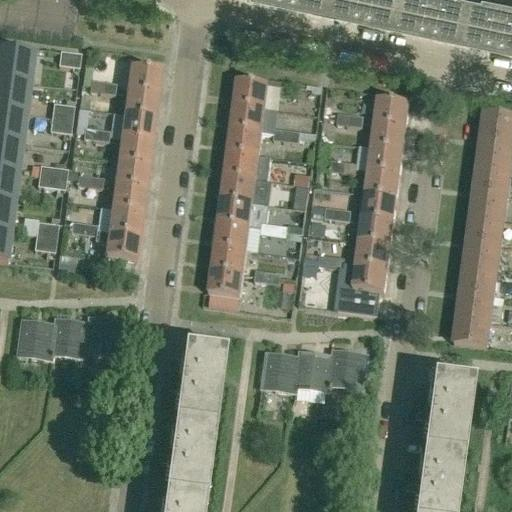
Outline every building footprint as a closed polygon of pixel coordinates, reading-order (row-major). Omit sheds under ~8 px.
[(342,0),(383,8),(385,0),(342,0)] [(385,0),(383,8),(452,23),(457,0),(385,0)] [(511,0),(457,0),(452,23),(511,35),(511,0)] [(0,54),(0,85),(30,89),(34,59),(0,54)] [(58,71),(79,74),(81,59),(60,57),(58,71)] [(130,72),(127,96),(158,100),(162,76),(130,72)] [(0,85),(0,115),(26,119),(30,89),(0,85)] [(101,93),(102,87),(90,86),(89,97),(103,99),(103,93),(101,93)] [(237,86),(233,111),(264,115),(268,90),(237,86)] [(116,89),(102,87),(101,93),(103,93),(103,99),(115,100),(116,89)] [(293,105),(294,94),(280,92),(279,103),(293,105)] [(158,100),(127,96),(123,120),(155,124),(158,100)] [(410,109),(378,105),(375,129),(406,134),(410,109)] [(49,137),(70,139),(74,112),(53,109),(49,137)] [(230,134),(261,138),(264,115),(233,111),(230,134)] [(0,146),(22,149),(26,119),(0,115),(0,146)] [(337,130),(350,132),(351,126),(348,126),(349,120),(338,119),(337,130)] [(123,120),(120,143),(152,147),(155,124),(123,120)] [(351,126),(350,132),(363,133),(363,122),(349,120),(348,126),(351,126)] [(511,123),(484,120),(481,145),(511,149),(511,123)] [(406,134),(375,129),(372,153),(403,157),(406,134)] [(83,144),(96,146),(97,140),(95,140),(95,135),(84,133),(83,144)] [(230,134),(227,158),(258,162),(261,138),(230,134)] [(110,136),(95,135),(95,140),(97,140),(96,146),(108,148),(110,136)] [(274,135),(274,140),(273,146),(287,147),(287,142),(285,141),(285,136),(274,135)] [(300,137),(285,136),(285,141),(287,142),(287,147),(298,149),(300,137)] [(120,143),(117,167),(149,171),(152,147),(120,143)] [(511,163),(511,149),(481,145),(478,171),(510,175),(511,163)] [(0,146),(0,176),(18,179),(22,149),(0,146)] [(372,153),(369,177),(400,181),(403,157),(372,153)] [(224,181),(255,186),(258,162),(227,158),(224,181)] [(330,177),(344,179),(345,173),(342,173),(343,168),(332,166),(330,177)] [(117,167),(114,190),(146,195),(149,171),(117,167)] [(345,173),(344,179),(356,180),(357,170),(343,168),(342,173),(345,173)] [(65,195),(66,184),(67,175),(40,171),(37,192),(65,195)] [(507,201),(510,175),(478,171),(474,196),(507,201)] [(0,207),(14,209),(18,179),(0,176),(0,207)] [(366,200),(397,204),(400,181),(369,177),(366,200)] [(78,180),(77,185),(76,191),(90,193),(91,187),(88,187),(89,182),(78,180)] [(224,181),(221,205),(252,209),(255,186),(224,181)] [(104,184),(89,182),(88,187),(91,187),(90,193),(102,195),(104,184)] [(114,190),(111,214),(143,218),(146,195),(114,190)] [(471,222),(504,226),(507,201),(474,196),(471,222)] [(397,204),(366,200),(362,224),(394,228),(397,204)] [(305,216),(306,205),(294,203),(293,214),(305,216)] [(221,205),(218,224),(218,229),(249,233),(252,209),(221,205)] [(0,207),(0,237),(10,239),(14,209),(0,207)] [(143,218),(111,214),(108,238),(140,242),(143,218)] [(324,224),(338,226),(339,221),(336,220),(337,215),(325,214),(324,224)] [(339,221),(338,226),(349,227),(350,217),(337,215),(336,220),(339,221)] [(500,252),(504,226),(471,222),(467,247),(500,252)] [(394,228),(362,224),(359,247),(391,251),(394,228)] [(33,255),(54,258),(58,231),(37,228),(33,255)] [(82,234),(83,229),(71,228),(70,238),(84,240),(85,234),(82,234)] [(97,231),(83,229),(82,234),(85,234),(84,240),(95,242),(95,237),(96,237),(97,231)] [(246,257),(249,233),(218,229),(214,252),(246,257)] [(260,240),(274,242),(275,236),(272,236),(273,231),(262,229),(260,240)] [(311,241),(325,243),(327,231),(313,229),(311,241)] [(275,236),(274,242),(286,243),(287,233),(273,231),(272,236),(275,236)] [(0,237),(0,268),(6,269),(10,239),(0,237)] [(108,238),(96,237),(95,237),(95,242),(94,247),(106,248),(105,261),(137,266),(140,242),(108,238)] [(359,247),(356,271),(388,275),(391,251),(359,247)] [(464,273),(497,278),(500,252),(467,247),(464,273)] [(214,252),(211,276),(242,280),(246,257),(214,252)] [(83,259),(60,255),(58,268),(68,270),(81,272),(83,259)] [(318,271),(332,273),(333,268),(330,267),(331,262),(319,261),(318,271)] [(343,275),(344,269),(344,264),(331,262),(330,267),(333,268),(332,273),(343,275)] [(388,275),(356,271),(350,319),(377,322),(381,299),(385,299),(388,275)] [(493,303),(497,278),(464,273),(460,299),(493,303)] [(208,300),(239,304),(242,280),(211,276),(208,300)] [(256,276),(255,282),(254,287),(268,289),(269,284),(266,283),(267,278),(256,276)] [(281,280),(267,278),(266,283),(269,284),(268,289),(280,291),(281,280)] [(457,324),(490,329),(493,303),(460,299),(457,324)] [(121,328),(88,324),(87,324),(86,330),(87,330),(83,357),(86,358),(117,362),(121,328)] [(486,354),(490,329),(457,324),(453,350),(486,354)] [(54,326),(53,331),(54,331),(50,359),(53,359),(53,360),(83,364),(84,358),(86,358),(83,357),(87,330),(86,330),(54,326)] [(50,365),(51,360),(53,360),(53,359),(50,359),(54,331),(53,331),(21,327),(17,361),(50,365)] [(226,362),(186,357),(185,357),(176,429),(216,435),(226,362)] [(365,362),(332,357),(331,362),(332,362),(328,391),(330,391),(330,392),(361,396),(365,362)] [(298,358),(297,364),(298,364),(294,392),(297,392),(297,393),(327,397),(328,391),(330,392),(330,391),(328,391),(332,362),(331,362),(298,358)] [(265,360),(260,394),(294,398),(295,393),(297,393),(297,392),(294,392),(298,364),(297,364),(265,360)] [(433,386),(424,459),(463,464),(473,391),(433,386)] [(207,507),(216,435),(176,429),(166,502),(207,507)] [(424,459),(416,511),(456,511),(463,464),(424,459)] [(166,502),(164,511),(205,511),(207,507),(166,502)]
